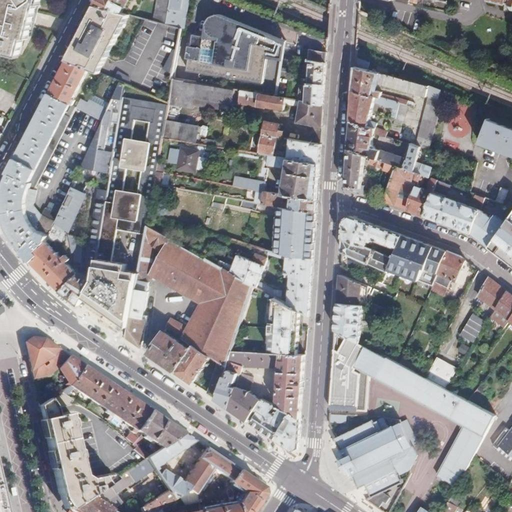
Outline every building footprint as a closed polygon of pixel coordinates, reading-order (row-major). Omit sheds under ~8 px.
[(3,0),(3,2),(0,13),(0,50),(0,52),(5,53),(5,57),(20,60),(20,57),(24,40),(28,41),(36,5),(39,6),(40,0),(3,0)] [(131,0),(100,0),(98,5),(124,14),(131,0)] [(168,29),(171,0),(159,0),(157,25),(168,29)] [(188,1),(187,0),(171,0),(168,29),(183,34),(184,34),(190,1),(188,1)] [(511,0),(489,0),(489,1),(511,5),(510,7),(511,9),(511,0)] [(124,14),(98,5),(78,42),(70,59),(91,69),(102,73),(109,62),(133,18),(124,14)] [(269,38),(270,36),(224,21),(220,20),(214,20),(209,22),(207,26),(205,30),(204,42),(192,41),(190,53),(188,64),(186,74),(188,77),(263,88),(266,60),(267,50),(264,49),(265,41),(267,39),(269,38)] [(285,41),(270,36),(269,38),(267,39),(265,41),(264,49),(267,50),(266,60),(282,60),(285,41)] [(300,84),(299,101),(324,104),(328,51),(311,48),(310,60),(312,61),(311,84),(300,84)] [(172,76),(177,55),(174,53),(165,71),(172,76)] [(91,69),(70,59),(63,72),(52,92),(73,103),(91,69)] [(428,86),(356,66),(354,84),(352,121),(376,127),(378,122),(370,119),(377,98),(394,103),(391,117),(395,118),(394,121),(402,123),(407,104),(413,105),(414,100),(381,92),(381,90),(374,88),(376,81),(427,95),(415,145),(423,147),(430,149),(442,99),(434,97),(436,89),(428,86)] [(119,71),(116,79),(122,82),(126,84),(131,85),(130,77),(119,71)] [(126,84),(122,82),(110,108),(82,168),(112,174),(124,100),(126,84)] [(170,84),(168,99),(219,106),(230,107),(232,92),(170,84)] [(73,103),(52,92),(11,172),(12,174),(8,181),(5,191),(3,199),(3,205),(4,211),(5,218),(8,224),(11,230),(15,237),(19,242),(21,244),(26,251),(25,252),(28,256),(35,263),(44,253),(41,250),(49,242),(55,230),(56,226),(57,225),(59,219),(46,214),(43,220),(38,230),(35,226),(31,221),(36,212),(34,204),(40,191),(37,189),(73,116),(68,113),(73,103)] [(296,101),(237,93),(236,97),(240,97),(239,107),(265,110),(265,109),(284,111),(285,103),(289,104),(296,105),(296,101)] [(167,104),(167,106),(167,109),(189,112),(190,108),(218,112),(219,106),(168,99),(167,104)] [(163,135),(165,119),(167,109),(167,106),(124,100),(112,174),(109,192),(100,247),(95,280),(86,296),(109,312),(130,326),(140,272),(126,269),(128,263),(113,260),(118,229),(121,217),(135,219),(133,232),(147,234),(148,225),(150,212),(155,181),(157,168),(159,159),(163,135)] [(324,104),(299,101),(297,123),(323,126),(324,104)] [(68,113),(73,116),(78,106),(73,103),(68,113)] [(165,119),(163,135),(204,143),(205,137),(207,127),(165,119)] [(376,127),(352,121),(350,150),(364,155),(372,158),(388,163),(422,175),(427,177),(431,178),(433,170),(418,165),(423,147),(415,145),(409,143),(404,158),(372,148),(371,145),(374,133),(376,127)] [(511,129),(489,121),(480,144),(511,155),(511,129)] [(265,122),(263,134),(277,136),(282,137),(283,131),(278,130),(279,124),(265,122)] [(383,129),(376,127),(374,133),(390,138),(391,133),(383,129)] [(259,153),(266,154),(273,155),(277,136),(263,134),(259,153)] [(204,143),(222,146),(223,140),(205,137),(204,143)] [(283,157),(320,164),(321,144),(286,138),(283,157)] [(182,145),(180,165),(196,168),(200,148),(182,145)] [(364,155),(350,150),(347,188),(363,194),(364,186),(362,185),(364,155)] [(292,195),(317,200),(320,164),(283,157),(273,155),(266,154),(267,163),(280,165),(281,164),(286,164),(285,183),(283,183),(282,187),(285,187),(284,193),(292,195)] [(386,170),(388,163),(372,158),(370,164),(386,170)] [(420,182),(422,175),(388,163),(386,170),(396,173),(386,202),(409,210),(418,187),(420,182)] [(249,186),(259,188),(266,189),(269,167),(260,165),(257,180),(251,179),(249,186)] [(157,168),(155,181),(163,183),(165,169),(164,169),(157,168)] [(430,191),(418,187),(409,210),(426,216),(434,193),(436,189),(439,181),(434,180),(430,191)] [(155,181),(150,212),(163,217),(169,184),(163,183),(155,181)] [(59,219),(57,225),(71,232),(88,194),(74,188),(59,219)] [(257,201),(278,205),(317,212),(317,200),(292,195),(291,202),(283,200),(284,193),(266,189),(259,188),(257,201)] [(109,192),(101,190),(92,246),(100,247),(109,192)] [(434,193),(426,216),(474,234),(482,211),(434,193)] [(317,212),(278,205),(277,214),(279,214),(292,215),(316,222),(317,212)] [(482,211),(474,234),(491,247),(507,225),(495,216),(493,219),(482,211)] [(36,212),(31,221),(35,226),(38,230),(43,220),(41,218),(36,212)] [(287,257),(313,259),(316,222),(292,215),(279,214),(275,253),(287,257)] [(118,229),(133,232),(135,219),(121,217),(118,229)] [(345,221),(342,253),(380,269),(386,255),(366,247),(368,242),(372,244),(373,239),(392,246),(397,233),(351,217),(345,221)] [(511,218),(507,225),(491,247),(499,253),(511,235),(511,218)] [(226,223),(221,236),(247,244),(251,231),(226,223)] [(71,232),(57,225),(56,226),(67,232),(70,233),(71,232)] [(148,225),(147,234),(143,256),(155,258),(158,246),(167,251),(182,261),(170,281),(207,304),(191,327),(175,316),(170,324),(186,334),(184,336),(195,344),(213,355),(222,362),(229,366),(232,356),(234,352),(236,345),(258,287),(216,263),(148,225)] [(67,232),(56,226),(55,230),(66,235),(67,232)] [(55,230),(49,242),(62,248),(68,236),(66,235),(55,230)] [(397,248),(403,235),(397,233),(392,246),(397,248)] [(84,238),(70,235),(68,254),(73,254),(73,263),(83,264),(84,238)] [(448,252),(403,235),(397,248),(393,258),(388,270),(434,286),(448,252)] [(511,235),(499,253),(511,263),(511,235)] [(44,253),(35,263),(48,277),(63,292),(78,273),(49,242),(41,250),(44,253)] [(216,263),(258,287),(261,289),(269,251),(257,247),(254,261),(239,256),(234,266),(219,259),(216,263)] [(182,261),(167,251),(156,272),(170,281),(182,261)] [(462,257),(448,252),(434,286),(432,290),(446,296),(452,280),(457,282),(466,260),(462,257)] [(386,255),(380,269),(387,271),(388,270),(393,258),(386,255)] [(301,311),(309,316),(313,259),(287,257),(285,277),(290,278),(288,304),(294,308),(301,311)] [(130,326),(128,337),(142,347),(149,315),(146,314),(154,262),(142,261),(140,272),(130,326)] [(78,273),(63,292),(71,298),(75,301),(89,276),(81,270),(78,273)] [(75,301),(81,305),(86,296),(95,280),(89,276),(75,301)] [(341,276),(338,304),(368,306),(373,307),(369,287),(341,276)] [(511,294),(490,278),(479,297),(498,310),(493,317),(507,328),(511,321),(511,294)] [(274,297),(270,350),(298,353),(301,311),(294,308),(288,304),(274,297)] [(338,304),(337,326),(356,340),(360,342),(368,306),(338,304)] [(474,342),(487,321),(474,313),(461,334),(474,342)] [(337,326),(334,361),(376,375),(466,425),(439,476),(458,487),(485,440),(497,418),(450,392),(360,342),(356,340),(337,326)] [(165,362),(177,370),(192,348),(167,331),(151,353),(165,362)] [(24,341),(32,378),(48,374),(54,368),(68,383),(83,365),(70,358),(47,346),(33,338),(24,341)] [(206,364),(213,355),(195,344),(192,348),(177,370),(185,376),(190,380),(194,382),(206,364)] [(270,350),(236,345),(234,352),(232,356),(248,361),(244,371),(248,371),(254,367),(281,368),(278,407),(293,414),(302,418),(307,355),(298,353),(270,350)] [(248,361),(232,356),(229,366),(225,376),(217,398),(224,403),(230,407),(239,385),(242,377),(244,371),(248,361)] [(225,376),(229,366),(222,362),(218,373),(225,376)] [(165,420),(83,365),(68,383),(141,433),(131,446),(134,449),(133,450),(144,459),(146,458),(149,456),(138,445),(145,436),(162,447),(183,433),(165,420)] [(213,395),(217,398),(225,376),(218,373),(210,393),(213,395)] [(239,385),(230,407),(239,413),(250,420),(257,410),(263,401),(253,391),(255,379),(242,377),(239,385)] [(60,391),(38,405),(40,414),(58,493),(68,509),(115,480),(110,474),(90,478),(85,475),(71,414),(58,416),(57,411),(57,407),(70,404),(73,399),(60,391)] [(293,414),(278,407),(263,400),(263,401),(257,410),(260,412),(253,423),(265,431),(277,439),(293,414)] [(300,448),(302,418),(293,414),(277,439),(294,451),(300,448)] [(330,416),(329,424),(346,424),(346,416),(330,416)] [(370,491),(372,497),(404,482),(401,475),(410,470),(418,456),(403,423),(391,429),(389,425),(386,426),(383,419),(375,423),(373,420),(335,439),(338,445),(342,452),(341,453),(346,463),(352,477),(353,476),(356,483),(359,489),(367,486),(370,491)] [(511,432),(507,429),(494,447),(511,460),(511,432)] [(195,441),(183,433),(162,447),(149,456),(146,458),(167,491),(174,502),(178,499),(194,488),(196,489),(206,474),(213,465),(233,477),(238,470),(205,448),(184,481),(164,468),(163,470),(156,465),(195,441)] [(234,504),(236,511),(252,511),(265,493),(263,486),(258,483),(238,470),(233,477),(213,465),(206,474),(220,484),(227,486),(229,483),(242,492),(234,504)] [(115,480),(68,509),(72,511),(109,511),(110,511),(111,511),(112,511),(103,505),(105,501),(101,498),(124,483),(119,476),(115,480)] [(198,501),(196,489),(194,488),(178,499),(184,506),(198,501)] [(141,511),(199,511),(199,510),(190,511),(183,511),(183,509),(170,511),(158,511),(174,502),(167,491),(140,509),(141,511)] [(383,511),(391,511),(398,500),(392,497),(383,511)] [(444,511),(457,511),(460,507),(451,500),(444,511)]
